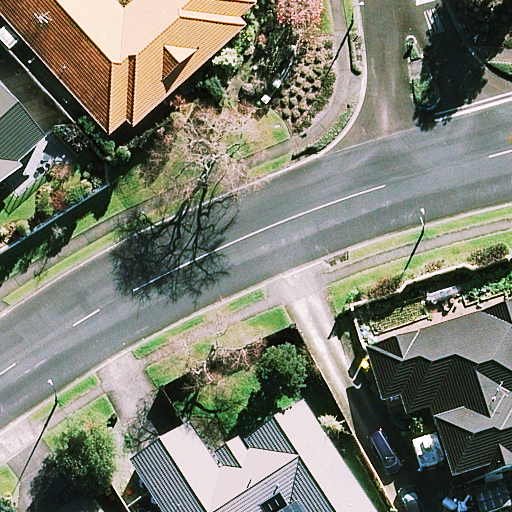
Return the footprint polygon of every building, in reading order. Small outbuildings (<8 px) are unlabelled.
[(250,0),(139,0),(125,12),(116,2),(117,0),(0,0),(0,12),(110,136),(125,122),(132,129),(212,58),(247,27),(241,20),(256,7),(250,0)] [(0,185),(22,166),(17,161),(47,136),(0,82),(0,185)] [(511,301),(369,349),(392,418),(431,405),(437,426),(410,435),(423,475),(450,466),(456,484),(511,465),(511,301)] [(375,511),(305,400),(213,458),(190,422),(132,459),(166,511),(375,511)] [(105,511),(90,490),(57,511),(105,511)]
